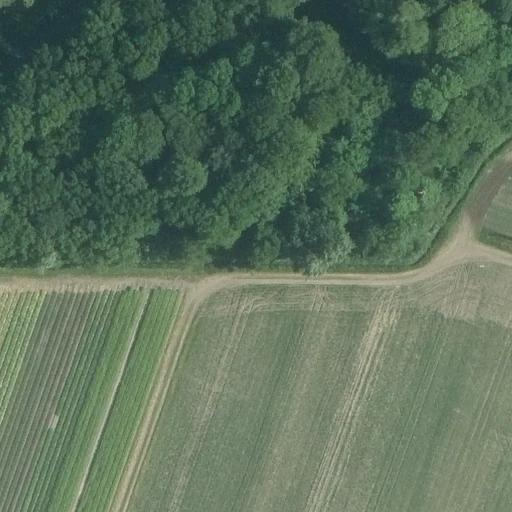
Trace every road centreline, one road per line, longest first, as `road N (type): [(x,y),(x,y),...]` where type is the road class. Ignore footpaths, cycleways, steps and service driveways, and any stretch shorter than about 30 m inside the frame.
road 1 (track): [(0,276),(412,277),(438,263),(452,241),(511,262)]
road 2 (track): [(201,277),(118,511)]
